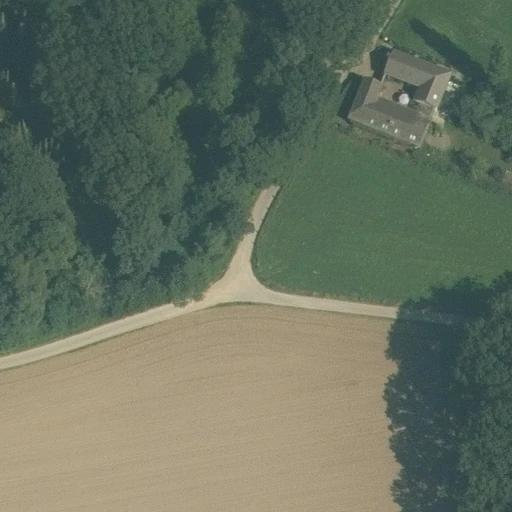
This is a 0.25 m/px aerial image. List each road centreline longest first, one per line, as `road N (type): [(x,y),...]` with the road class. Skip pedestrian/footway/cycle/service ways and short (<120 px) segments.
road 1 (residential): [(237,294),(241,256),(271,190),(396,0)]
road 2 (unclassified): [(511,331),(237,294)]
road 3 (residential): [(237,294),(0,364)]
